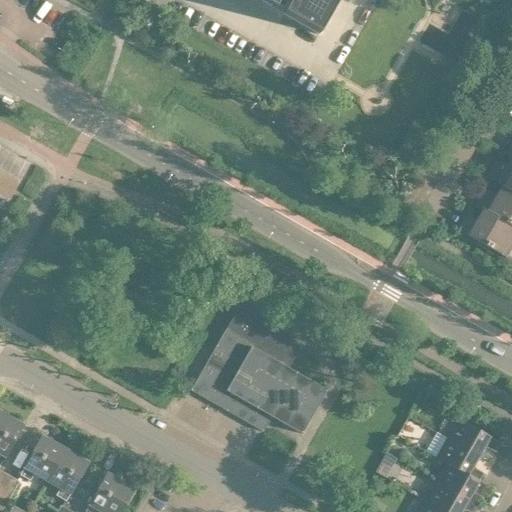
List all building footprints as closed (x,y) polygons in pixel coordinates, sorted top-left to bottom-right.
[(255,0),(317,35),(337,0),(255,0)] [(511,194),(511,160),(510,159),(505,169),(499,165),(497,170),(491,166),(484,178),(499,187),(511,194)] [(511,194),(499,187),(494,197),(489,194),(486,198),(481,195),(474,208),(480,212),(511,229),(511,194)] [(461,219),(454,231),(502,259),(511,241),(511,229),(480,212),(475,221),(469,218),(467,222),(461,219)] [(225,330),(213,352),(189,392),(262,434),(271,419),(301,436),(326,391),(287,369),(299,348),(236,312),(225,330)] [(21,429),(0,416),(0,458),(3,460),(21,429)] [(455,420),(444,439),(477,458),(483,449),(486,450),(486,449),(494,454),(499,445),(455,420)] [(40,439),(18,478),(28,483),(32,476),(45,484),(63,452),(40,439)] [(470,470),(477,458),(444,439),(436,453),(429,449),(426,454),(445,465),(477,483),(481,475),(474,470),(473,471),(470,470)] [(388,455),(397,460),(402,450),(393,446),(388,455)] [(86,465),(63,452),(45,484),(58,491),(54,498),(64,504),(86,465)] [(385,455),(380,464),(390,470),(395,461),(385,455)] [(445,465),(434,483),(477,508),(481,500),(474,496),(475,495),(472,493),(477,483),(445,465)] [(120,511),(132,491),(106,476),(85,511),(120,511)] [(0,511),(16,484),(5,478),(0,487),(0,511)] [(464,511),(474,511),(477,508),(434,483),(423,502),(440,511),(460,511),(461,511),(462,511),(464,511)] [(366,494),(360,503),(367,507),(371,500),(372,498),(366,494)] [(440,511),(423,502),(417,511),(440,511)]
